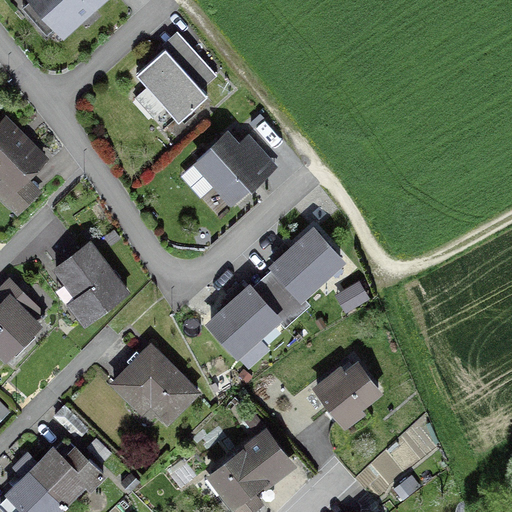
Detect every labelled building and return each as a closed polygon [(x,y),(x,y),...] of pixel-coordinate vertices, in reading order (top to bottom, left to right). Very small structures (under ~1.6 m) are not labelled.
[(58,24),(64,31),(98,0),(29,0),(20,8),(45,35),(58,24)] [(205,95),(200,89),(213,77),(200,62),(186,74),(163,49),(134,75),(176,121),(205,95)] [(0,178),(11,189),(41,159),(3,121),(0,124),(0,178)] [(225,134),(195,161),(231,202),(261,175),(242,153),(253,143),(246,135),(235,145),(225,134)] [(342,265),(314,235),(274,272),(302,302),(342,265)] [(125,292),(88,242),(53,268),(76,298),(68,304),(83,324),(125,292)] [(0,351),(5,356),(34,327),(33,326),(44,315),(9,280),(0,288),(0,351)] [(277,321),(249,291),(209,328),(237,358),(277,321)] [(195,392),(149,346),(111,383),(131,403),(140,394),(166,420),(195,392)] [(337,370),(314,388),(339,420),(376,392),(356,365),(342,376),(337,370)] [(85,433),(62,412),(56,419),(78,439),(85,433)] [(249,492),(286,463),(263,434),(209,475),(237,511),(247,511),(258,504),(249,492)] [(85,460),(65,440),(54,450),(51,447),(35,463),(26,454),(19,460),(28,470),(64,506),(65,504),(63,502),(84,481),(89,486),(101,475),(100,471),(87,459),(85,460)] [(63,507),(64,506),(28,470),(6,493),(9,496),(0,504),(0,508),(3,511),(53,511),(61,505),(63,507)] [(119,483),(128,491),(138,482),(129,473),(119,483)]
